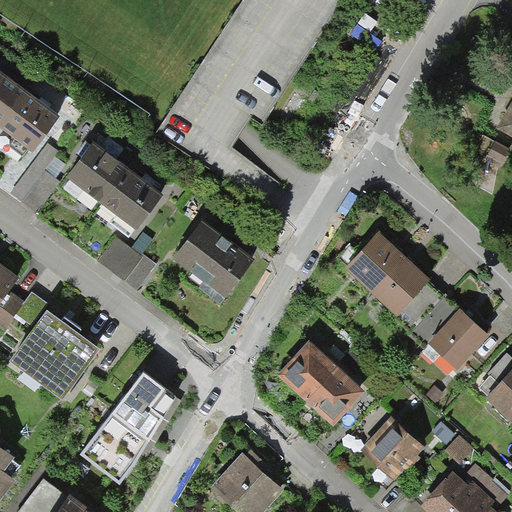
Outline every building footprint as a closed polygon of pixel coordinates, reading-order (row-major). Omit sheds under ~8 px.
[(254,111),(266,119),(318,41),(297,27),(285,45),(294,51),(279,73),(266,63),(246,93),(260,102),(254,111)] [(0,131),(23,147),(49,140),(63,119),(0,74),(0,131)] [(511,139),(511,101),(496,130),(511,139)] [(86,136),(162,189),(171,176),(95,123),(86,136)] [(49,140),(23,147),(0,179),(0,181),(27,201),(63,150),(49,140)] [(139,234),(166,198),(99,149),(72,185),(139,234)] [(234,302),(259,263),(204,227),(179,266),(234,302)] [(141,288),(157,264),(118,237),(102,261),(141,288)] [(395,317),(426,283),(377,237),(345,271),(395,317)] [(13,294),(22,280),(0,264),(0,326),(7,331),(26,303),(13,294)] [(456,369),(484,337),(458,315),(430,348),(456,369)] [(16,366),(68,405),(105,356),(53,317),(16,366)] [(333,426),(365,391),(346,375),(310,343),(280,378),(333,426)] [(511,417),(511,356),(509,354),(478,387),(511,417)] [(123,489),(191,403),(149,370),(81,456),(123,489)] [(392,480),(421,450),(390,421),(361,451),(392,480)] [(0,507),(27,468),(0,449),(0,507)] [(237,511),(265,511),(283,491),(242,458),(214,493),(237,511)] [(426,511),(496,511),(455,476),(425,511),(426,511)] [(63,511),(86,511),(70,502),(63,511)]
